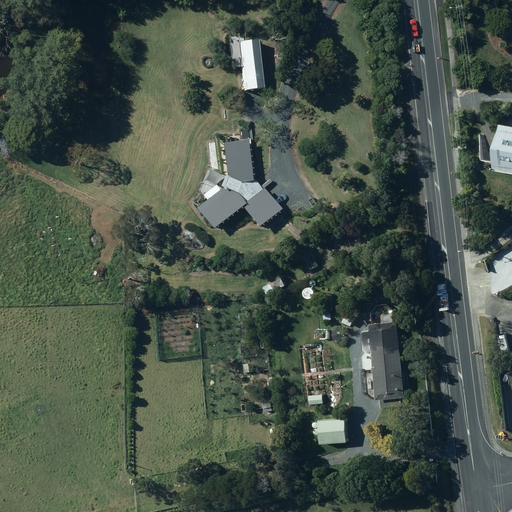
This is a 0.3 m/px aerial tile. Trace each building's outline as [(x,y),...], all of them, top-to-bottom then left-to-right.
[(238,42),(244,90),(261,88),(255,39),(238,42)] [(499,155),(496,167),(511,170),(511,129),(504,128),(500,149),(497,148),(496,155),(499,155)] [(218,186),(222,187),(194,208),(209,228),(239,206),(255,227),(278,209),(262,188),(261,189),(254,180),(250,180),(245,140),(236,141),(235,138),(229,139),(230,143),(222,144),(226,176),(223,175),(218,186)] [(362,317),(350,310),(343,321),(356,328),(362,317)] [(403,405),(402,396),(407,396),(399,320),(371,323),(372,329),(363,330),(365,350),(374,349),(379,399),(381,398),(382,407),(403,405)] [(311,390),(310,396),(312,396),(312,404),(327,404),(327,394),(323,394),(323,390),(311,390)] [(263,398),(266,412),(273,410),(271,396),(263,398)] [(316,431),(323,431),(323,444),(351,444),(351,419),(323,419),(323,422),(316,422),(316,431)]
